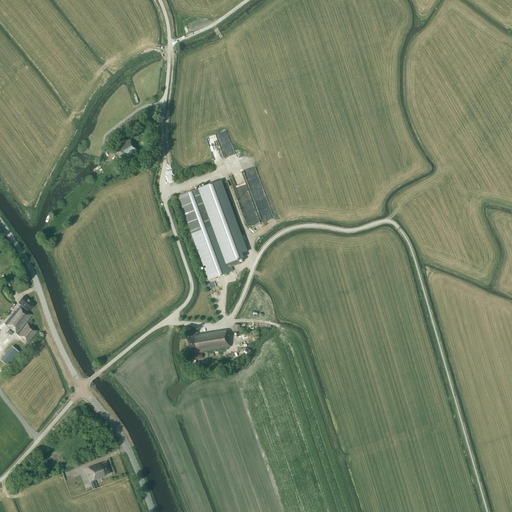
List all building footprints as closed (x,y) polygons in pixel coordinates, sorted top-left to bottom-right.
[(122,147),(117,150),(122,159),(128,156),(128,157),(138,150),(131,139),(121,145),(122,147)] [(218,151),(212,153),(215,160),(224,157),(222,152),(220,153),(219,152),(218,152),(218,151)] [(202,187),(178,196),(209,280),(233,271),(202,187)] [(24,296),(18,303),(22,305),(20,308),(27,314),(29,313),(27,311),(28,310),(28,311),(34,304),(24,296)] [(18,307),(4,324),(28,343),(38,331),(28,323),(19,334),(18,334),(32,315),(29,313),(27,314),(20,308),(18,307)] [(230,347),(226,330),(198,334),(198,335),(194,336),(194,337),(187,338),(189,352),(196,351),(196,353),(230,347)] [(19,353),(11,347),(0,360),(8,367),(19,353)] [(105,475),(108,474),(108,473),(110,473),(106,463),(102,464),(102,463),(88,467),(90,472),(93,480),(105,476),(105,475)]
